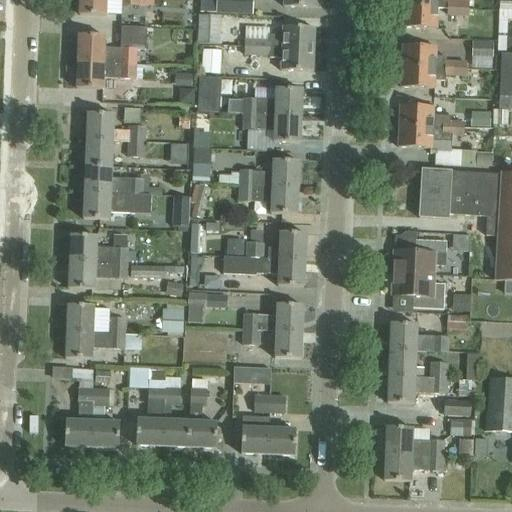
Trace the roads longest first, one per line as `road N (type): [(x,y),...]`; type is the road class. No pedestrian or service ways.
road 1 (residential): [(325,511),(344,0)]
road 2 (residential): [(2,499),(24,0)]
road 3 (residential): [(325,511),(2,499)]
